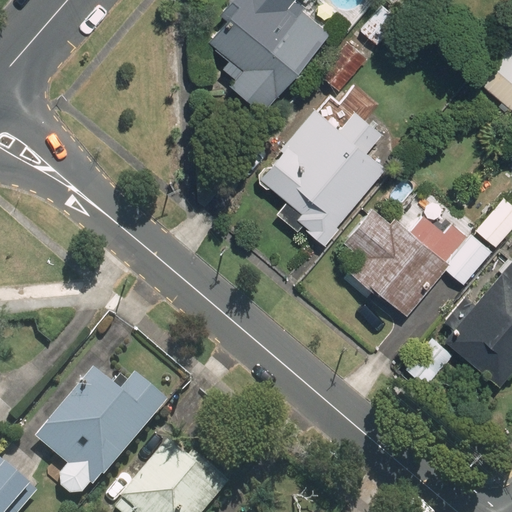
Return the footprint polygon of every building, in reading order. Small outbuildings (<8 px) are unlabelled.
[(330,33),(288,0),(230,0),(236,5),(207,41),(229,59),(222,68),(234,78),(227,85),(264,115),(330,33)] [(392,0),(385,0),(359,28),(379,47),(408,15),(392,0)] [(511,53),(506,49),(478,81),(511,111),(511,53)] [(338,129),(313,108),(278,150),(281,153),(257,181),(292,211),(286,218),(323,249),(339,229),(336,227),(385,169),(366,153),(381,135),(353,111),(338,129)] [(511,226),(511,205),(502,197),(474,230),(494,247),(511,226)] [(446,270),(451,264),(448,262),(446,260),(466,236),(452,224),(444,233),(423,216),(411,231),(395,218),(391,221),(373,206),(344,241),(362,256),(351,270),(407,316),(446,270)] [(471,234),(448,262),(451,264),(446,270),(464,285),(492,252),(471,234)] [(511,260),(475,303),(463,293),(442,318),(454,329),(444,341),(498,387),(511,370),(511,260)] [(117,390),(90,368),(33,437),(94,487),(165,401),(131,373),(117,390)] [(114,511),(202,511),(228,483),(190,449),(183,457),(165,441),(116,495),(120,499),(111,509),(114,511)] [(0,511),(17,511),(35,492),(0,461),(0,511)]
